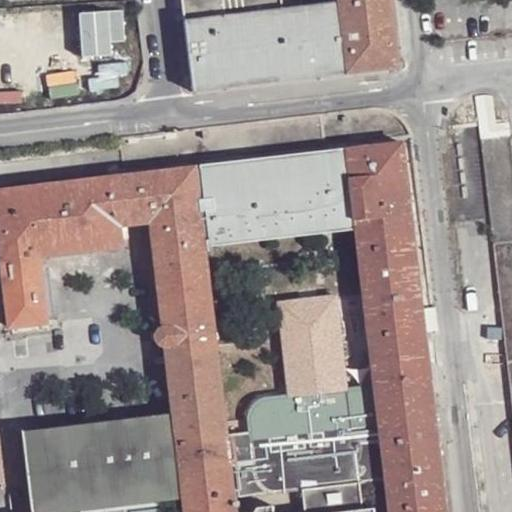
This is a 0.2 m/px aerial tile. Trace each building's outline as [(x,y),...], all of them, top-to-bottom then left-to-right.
[(178,0),(187,87),(391,67),(384,0),(300,0),(279,2),(278,0),(178,0)] [(466,215),(491,212),(511,388),(511,143),(509,119),(455,125),(466,215)] [(364,483),(390,480),(394,511),(449,511),(406,145),(351,151),(361,228),(361,233),(379,386),(362,388),(361,380),(350,381),(344,339),(287,347),(292,396),(273,398),(266,401),(260,404),(255,411),(252,419),(254,433),(231,437),(234,465),(238,464),(242,496),(305,489),(307,511),(277,511),(277,507),(261,508),(258,511),(378,511),(378,509),(367,510),(364,483)] [(351,151),(198,169),(208,247),(361,228),(351,151)] [(208,247),(198,169),(0,193),(0,218),(13,329),(50,325),(42,258),(125,249),(124,240),(129,239),(128,227),(155,224),(167,330),(164,330),(162,332),(160,334),(159,338),(161,360),(171,359),(177,416),(179,433),(186,493),(188,511),(239,511),(234,465),(231,437),(209,251),(208,247)] [(361,228),(208,247),(209,251),(361,233),(361,228)] [(16,435),(17,440),(139,426),(147,428),(152,430),(158,436),(179,433),(177,416),(16,435)] [(157,511),(156,496),(186,493),(179,433),(158,436),(152,430),(147,428),(139,426),(17,440),(25,511),(157,511)]
